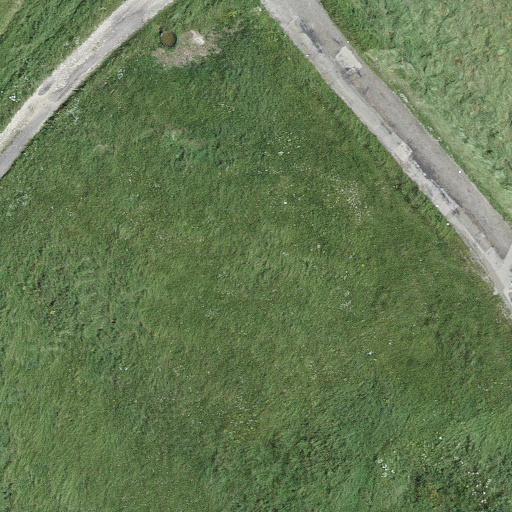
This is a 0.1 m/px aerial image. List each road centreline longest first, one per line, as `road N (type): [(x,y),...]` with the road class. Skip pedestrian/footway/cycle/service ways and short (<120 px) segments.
road 1 (residential): [(305,0),(511,276)]
road 2 (track): [(0,152),(43,80),(161,0)]
